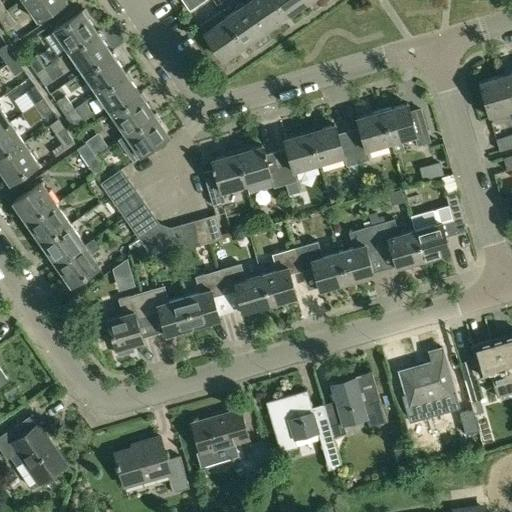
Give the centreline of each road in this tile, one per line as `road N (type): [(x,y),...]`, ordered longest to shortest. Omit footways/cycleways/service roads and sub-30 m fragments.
road 1 (residential): [(0,263),(88,391),(113,402),(505,290)]
road 2 (residential): [(127,0),(187,87),(215,106),(434,45)]
road 3 (residential): [(505,290),(434,45)]
